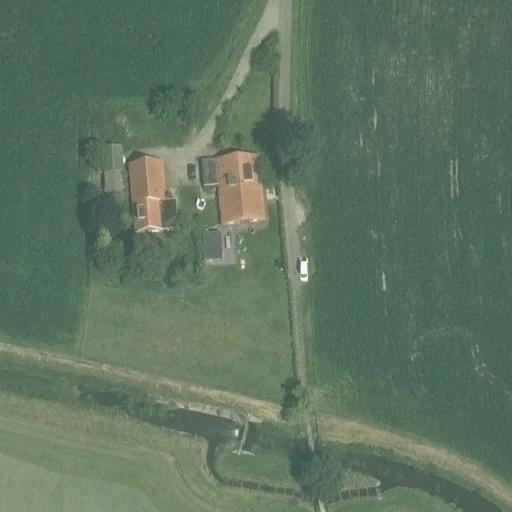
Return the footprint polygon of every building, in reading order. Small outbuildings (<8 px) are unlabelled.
[(123,152),(102,153),(103,153),(107,205),(126,203),(123,152)] [(238,190),(262,187),(262,186),(261,186),(258,158),(203,163),(205,188),(220,187),(221,193),(239,192),(238,190)] [(130,168),(134,205),(136,234),(178,230),(176,201),(166,202),(163,165),(130,168)] [(239,192),(221,193),(224,225),(266,221),(262,187),(238,190),(239,192)] [(221,236),(204,237),(204,251),(222,250),(221,236)] [(253,268),(254,280),(274,278),(273,266),(253,268)]
